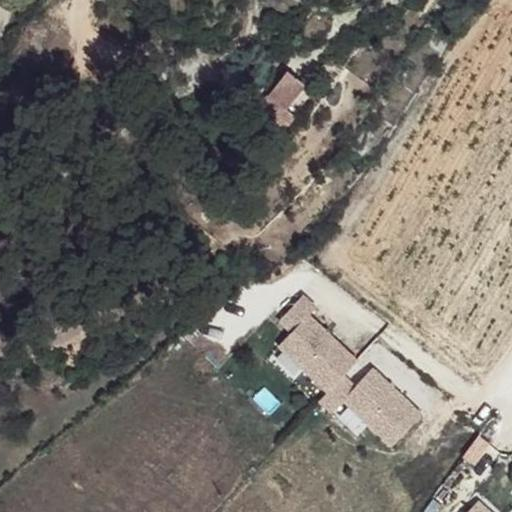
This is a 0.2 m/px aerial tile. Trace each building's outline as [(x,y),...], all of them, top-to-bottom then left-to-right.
[(431,25),(421,41),(428,45),(439,30),(431,25)] [(289,67),(268,89),(288,109),(309,86),(289,67)] [(332,384),(345,366),(357,350),(304,310),(310,302),(296,291),(275,319),(289,329),(278,344),(332,384)] [(402,430),(428,395),(374,355),(359,376),(345,366),(332,384),(325,394),(339,404),(349,391),(402,430)] [(488,511),(474,499),(462,511),(488,511)]
